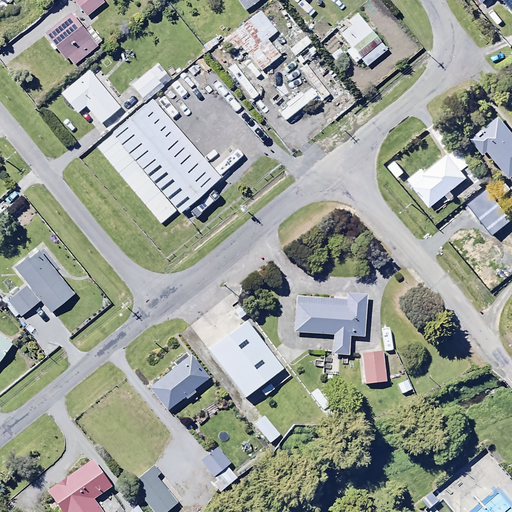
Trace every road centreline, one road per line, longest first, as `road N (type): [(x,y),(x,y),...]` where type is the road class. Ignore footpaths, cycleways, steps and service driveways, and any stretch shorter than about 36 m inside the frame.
road 1 (residential): [(335,163),(511,372)]
road 2 (residential): [(0,115),(156,307)]
road 3 (residential): [(335,163),(156,307)]
road 4 (residential): [(156,307),(0,435)]
road 5 (residential): [(438,68),(335,163)]
